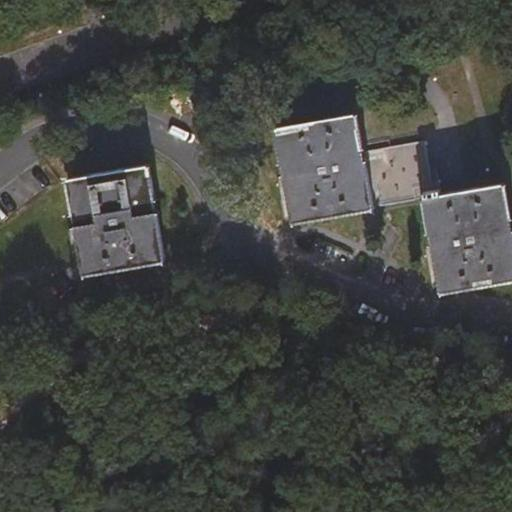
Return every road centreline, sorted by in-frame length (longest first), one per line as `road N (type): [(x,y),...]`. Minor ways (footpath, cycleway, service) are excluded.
road 1 (residential): [(0,160),(43,130),(130,131),(183,152),(257,250),(316,282),(359,299),(511,317)]
road 2 (track): [(511,358),(192,319),(81,352),(0,411)]
